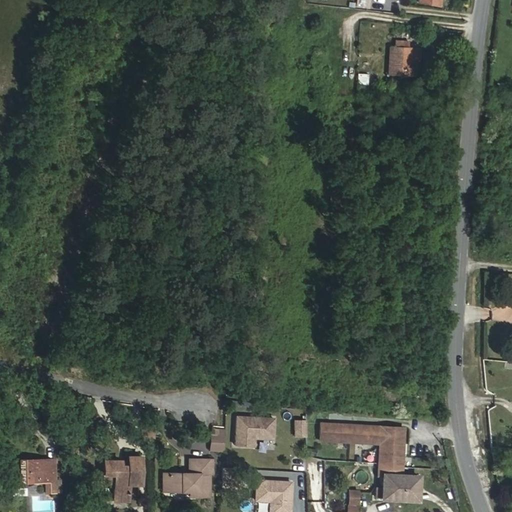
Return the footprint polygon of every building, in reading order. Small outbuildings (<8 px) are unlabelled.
[(408,48),(409,40),(394,40),(393,48),(408,48)] [(419,74),(420,49),(408,48),(393,48),(389,48),(388,74),(419,74)] [(357,73),(357,83),(367,83),(367,73),(357,73)] [(237,414),(235,442),(254,443),(254,435),(258,431),(273,432),(274,416),(237,414)] [(292,436),(305,436),(305,418),(292,418),(292,436)] [(400,475),(403,428),(321,423),(320,440),(380,443),(378,474),(383,474),(381,498),(416,500),(417,476),(400,475)] [(153,445),(153,428),(141,428),(142,445),(153,445)] [(223,451),(224,431),(211,430),(210,450),(223,451)] [(140,484),(140,456),(126,456),(126,466),(120,465),(120,460),(103,460),(103,483),(113,483),(113,501),(128,501),(128,484),(140,484)] [(55,485),(54,459),(15,460),(15,482),(46,481),(46,492),(55,492),(55,485)] [(209,475),(209,459),(189,459),(188,473),(162,473),(162,491),(188,491),(199,491),(199,496),(209,496),(209,475)] [(241,466),(222,464),(221,482),(240,483),(241,466)] [(291,489),(292,480),(257,478),(256,497),(270,498),(270,511),(276,511),(289,511),(290,498),(288,495),(289,489),(291,489)] [(357,503),(357,491),(349,491),(349,502),(357,503)] [(266,511),(267,502),(256,502),(255,511),(266,511)]
